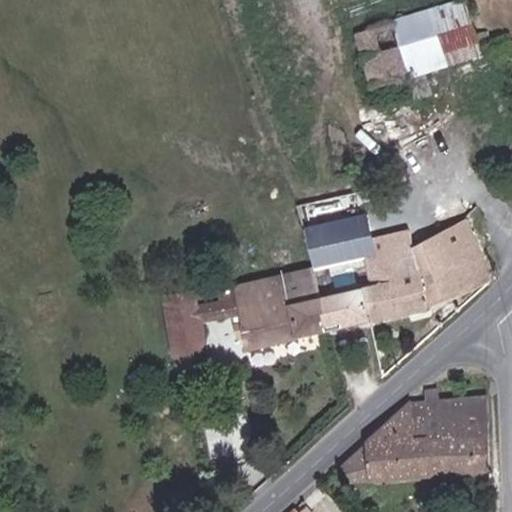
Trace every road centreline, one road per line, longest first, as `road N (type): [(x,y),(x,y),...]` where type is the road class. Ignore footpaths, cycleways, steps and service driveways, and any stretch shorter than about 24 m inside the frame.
road 1 (tertiary): [(487,309),(261,511)]
road 2 (residential): [(508,511),(498,322),(487,309)]
